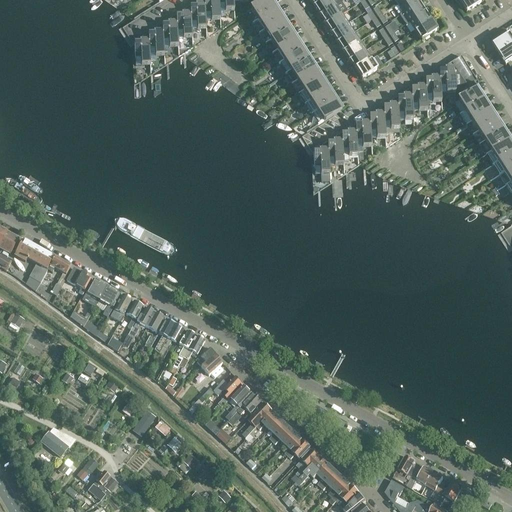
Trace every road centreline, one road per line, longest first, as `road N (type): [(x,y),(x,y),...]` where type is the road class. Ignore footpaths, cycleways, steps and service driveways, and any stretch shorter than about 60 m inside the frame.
road 1 (residential): [(313,387),(0,213)]
road 2 (residential): [(362,110),(292,0)]
road 3 (residential): [(362,110),(467,42)]
